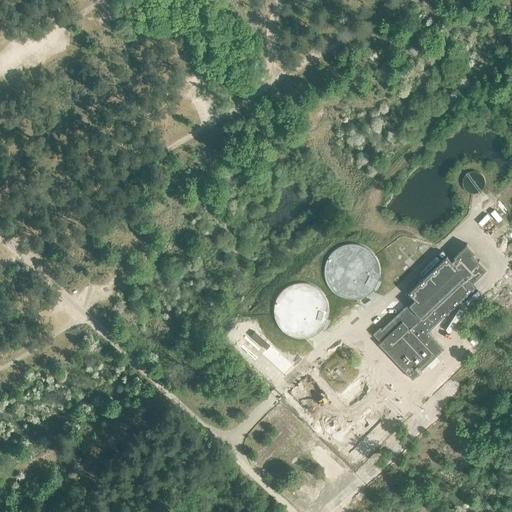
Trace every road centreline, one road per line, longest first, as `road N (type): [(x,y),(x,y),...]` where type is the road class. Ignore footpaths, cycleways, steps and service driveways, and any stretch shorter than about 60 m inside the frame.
road 1 (track): [(0,270),(139,166),(416,0)]
road 2 (track): [(342,511),(511,341)]
